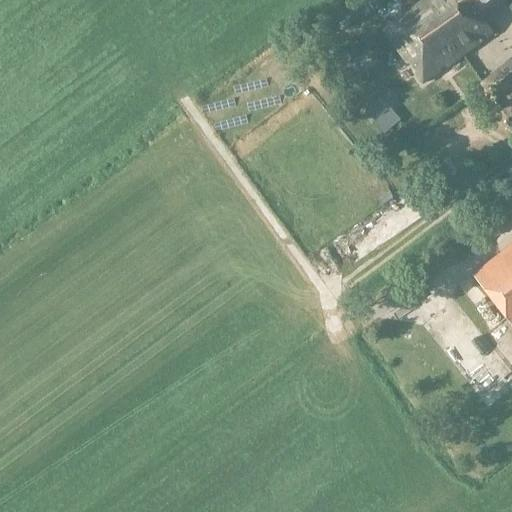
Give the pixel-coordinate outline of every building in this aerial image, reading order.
[(424,0),(423,2),(460,55),(492,32),(478,12),(494,0),(424,0)] [(460,55),(423,2),(382,31),(420,84),(460,55)] [(511,58),(500,70),(485,82),(499,98),(511,86),(511,58)] [(430,140),(400,161),(422,193),(451,170),(430,140)] [(511,201),(486,222),(496,236),(511,223),(511,201)] [(340,249),(348,264),(377,249),(364,224),(344,235),(350,244),(340,249)] [(511,245),(472,277),(511,326),(511,245)] [(491,359),(484,365),(498,381),(505,375),(491,359)]
